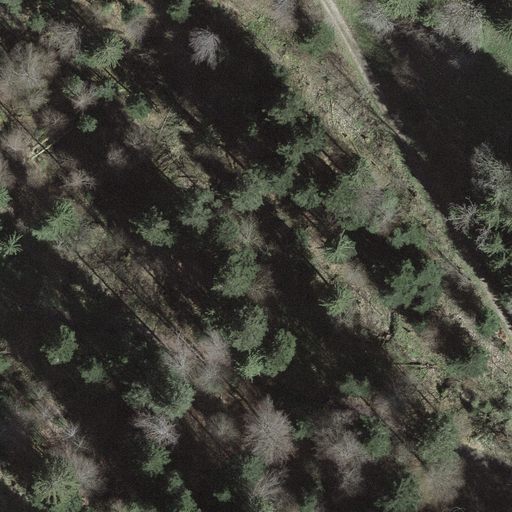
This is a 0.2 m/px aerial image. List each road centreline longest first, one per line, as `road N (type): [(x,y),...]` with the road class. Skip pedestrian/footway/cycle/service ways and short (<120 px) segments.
road 1 (track): [(0,291),(321,393),(511,466)]
road 2 (track): [(511,327),(423,184),(325,0)]
